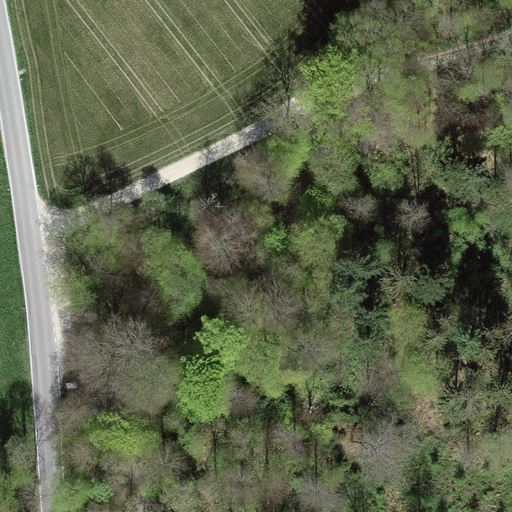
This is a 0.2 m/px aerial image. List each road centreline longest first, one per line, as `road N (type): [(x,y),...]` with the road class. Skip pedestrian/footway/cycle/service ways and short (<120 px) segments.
road 1 (tertiary): [(0,62),(33,266),(52,511)]
road 2 (track): [(29,240),(307,102),(380,0)]
road 3 (track): [(154,511),(83,351),(60,324),(37,314)]
road 4 (track): [(511,37),(326,85)]
